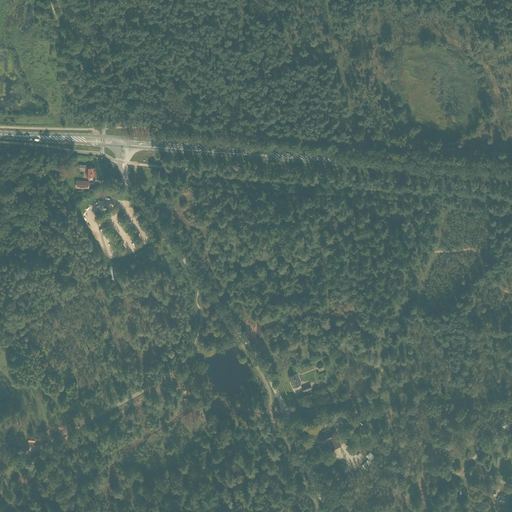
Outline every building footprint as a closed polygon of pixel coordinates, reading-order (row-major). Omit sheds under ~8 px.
[(95,168),(87,167),(86,176),(94,177),(95,168)] [(293,387),(301,384),(296,374),(289,377),(293,387)] [(341,445),(335,430),(324,434),(324,433),(318,436),(322,444),(329,441),(332,449),(341,445)] [(370,460),(374,456),(370,452),(366,456),(370,460)] [(374,457),(370,460),(369,459),(361,464),(365,469),(377,460),(374,457)] [(508,498),(499,495),(497,502),(506,505),(508,498)]
